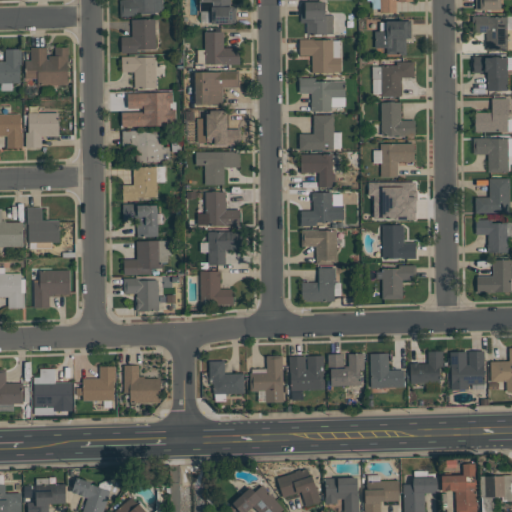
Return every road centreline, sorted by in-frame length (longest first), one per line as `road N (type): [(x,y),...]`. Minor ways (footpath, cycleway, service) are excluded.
road 1 (residential): [(0,338),(511,317)]
road 2 (residential): [(91,0),(93,335)]
road 3 (residential): [(271,326),(268,0)]
road 4 (secondary): [(189,444),(511,432)]
road 5 (residential): [(445,0),(447,319)]
